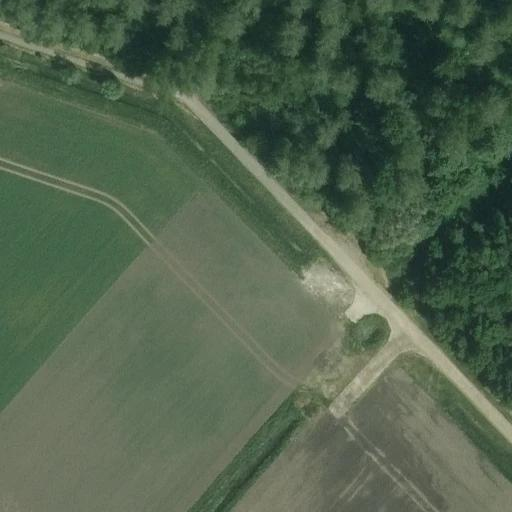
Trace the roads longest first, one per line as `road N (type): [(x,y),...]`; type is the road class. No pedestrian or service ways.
road 1 (track): [(186,97),(511,432)]
road 2 (track): [(373,288),(183,511)]
